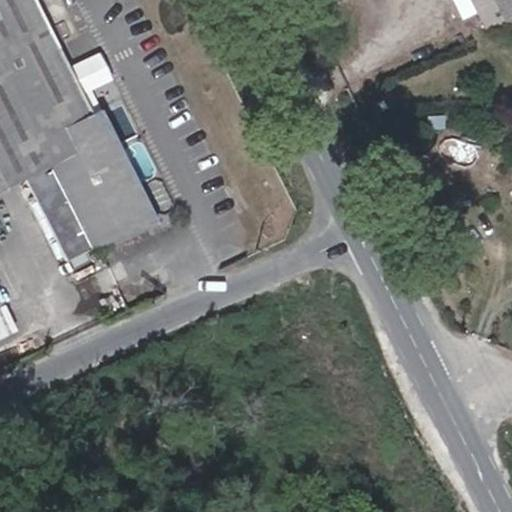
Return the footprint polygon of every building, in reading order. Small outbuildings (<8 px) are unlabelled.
[(67,68),(33,0),(0,0),(0,188),(48,165),(92,253),(156,222),(99,108),(99,109),(90,113),(80,93),(67,68)] [(503,22),(492,0),(470,0),(486,31),(503,22)] [(511,0),(492,0),(503,22),(510,18),(511,22),(511,0)] [(111,78),(99,52),(67,68),(80,93),(90,89),(111,78)] [(99,109),(90,89),(80,93),(90,113),(99,109)] [(119,134),(132,128),(121,103),(107,109),(119,134)] [(48,165),(23,178),(65,260),(89,248),(48,165)]
